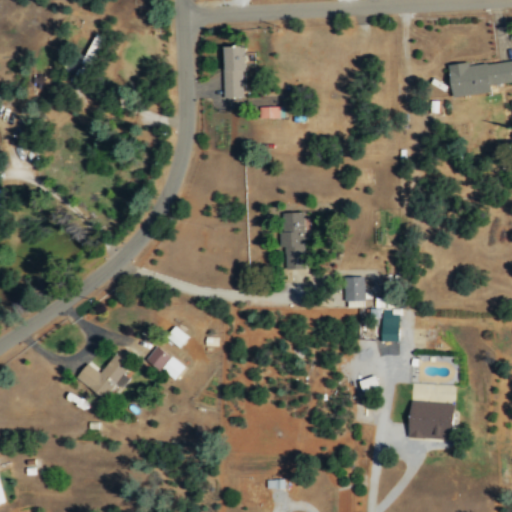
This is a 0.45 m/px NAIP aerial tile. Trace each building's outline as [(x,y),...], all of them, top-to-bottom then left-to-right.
[(222,98),(228,98),(228,107),(257,107),(257,96),(243,96),(242,46),(222,46),(222,98)] [(511,81),(511,59),(467,65),(466,62),(447,64),(451,97),(490,92),(489,84),(511,81)] [(282,106),(258,107),(258,118),(283,117),(282,106)] [(304,268),(303,212),(279,212),(280,245),(284,245),(284,269),(304,268)] [(362,306),(362,276),(343,276),(343,306),(362,306)] [(380,341),(398,341),(397,308),(380,309),(380,341)] [(187,336),(173,326),(165,338),(179,347),(187,336)] [(157,371),(160,368),(174,379),(183,366),(155,345),(144,360),(157,371)] [(104,399),(109,392),(115,397),(128,377),(123,374),(129,364),(113,354),(101,373),(85,362),(74,379),(104,399)] [(378,387),(374,375),(357,380),(361,393),(378,387)] [(451,439),(453,403),(408,401),(407,437),(451,439)]
